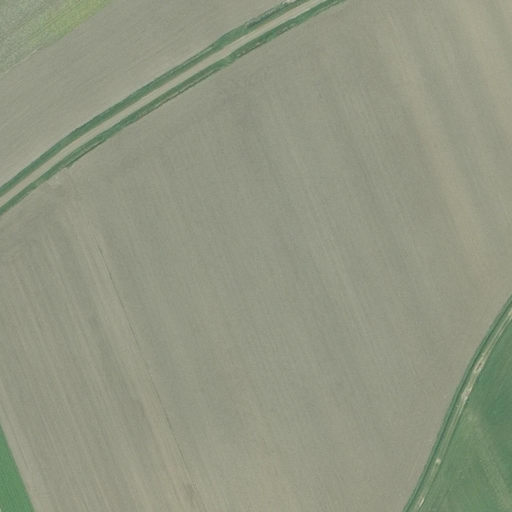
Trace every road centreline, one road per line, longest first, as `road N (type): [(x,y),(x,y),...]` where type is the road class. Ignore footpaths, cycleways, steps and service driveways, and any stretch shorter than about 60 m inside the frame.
road 1 (unclassified): [(0,200),(110,120),(314,0)]
road 2 (track): [(414,511),(488,348),(511,315)]
